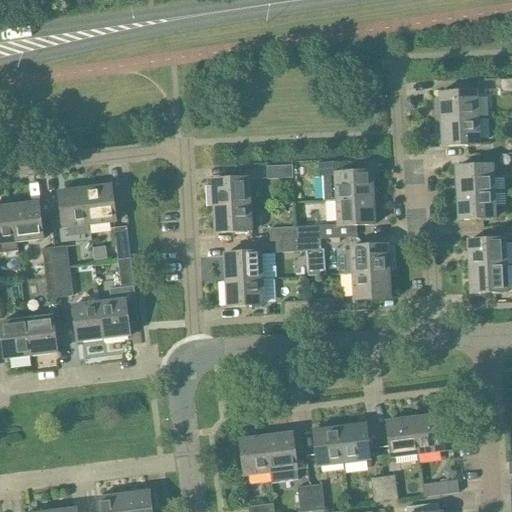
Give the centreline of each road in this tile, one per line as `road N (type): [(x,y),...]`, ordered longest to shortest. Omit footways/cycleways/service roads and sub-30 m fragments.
road 1 (residential): [(193,353),(179,156),(156,151),(0,170)]
road 2 (residential): [(427,340),(421,238),(399,148),(396,57)]
road 3 (tertiary): [(48,42),(300,0)]
road 4 (residential): [(427,340),(193,353)]
road 5 (residential): [(187,462),(0,488)]
road 6 (residential): [(0,393),(176,370)]
road 7 (residential): [(495,511),(482,337)]
